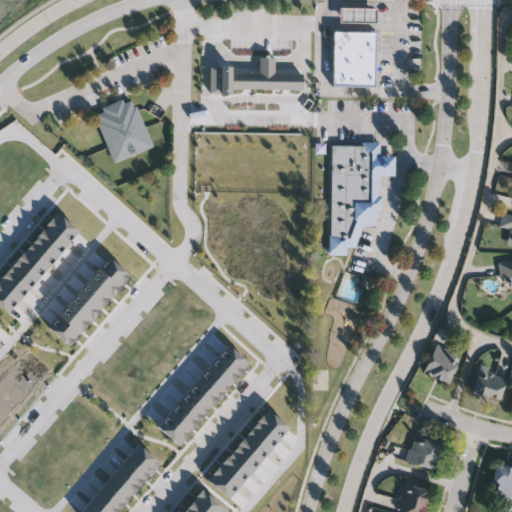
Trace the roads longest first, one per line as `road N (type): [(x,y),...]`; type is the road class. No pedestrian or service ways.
road 1 (secondary): [(345,511),(450,257),(476,138),(480,0)]
road 2 (secondary): [(450,0),(445,118),(427,218),(402,299),(365,366)]
road 3 (residential): [(68,167),(282,359)]
road 4 (residential): [(0,467),(175,263)]
road 5 (residential): [(151,511),(282,359)]
road 6 (secondary): [(0,85),(59,40),(151,0)]
road 7 (secondary): [(365,366),(306,511)]
